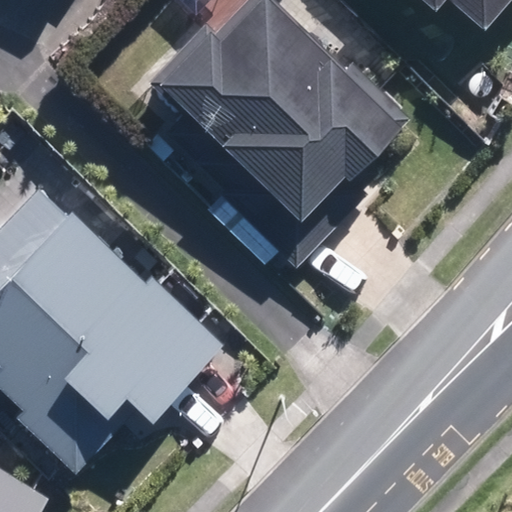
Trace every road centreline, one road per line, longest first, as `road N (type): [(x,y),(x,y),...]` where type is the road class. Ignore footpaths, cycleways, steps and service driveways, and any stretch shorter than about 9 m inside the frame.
road 1 (unknown): [(393,431),(0,53)]
road 2 (tertiary): [(315,511),(511,307)]
